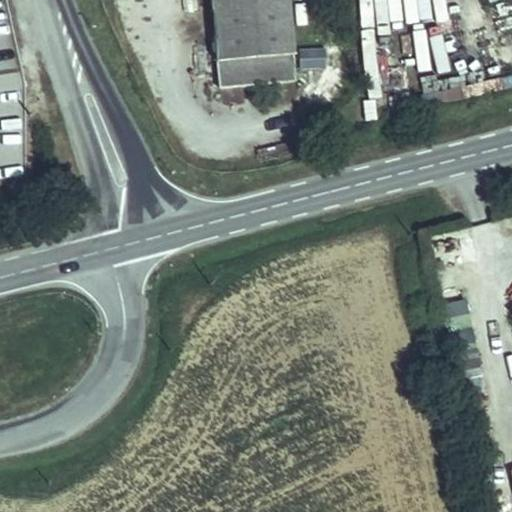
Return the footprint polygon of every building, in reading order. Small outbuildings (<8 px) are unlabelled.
[(290,0),(211,0),(222,105),(300,97),(290,0)] [(511,277),(505,284),(511,292),(511,293),(495,309),(511,327),(511,326),(511,277)] [(444,326),(468,326),(469,301),(444,301),(444,326)] [(510,382),(511,381),(511,345),(500,349),(510,382)] [(511,511),(511,464),(491,470),(503,511),(511,511)]
